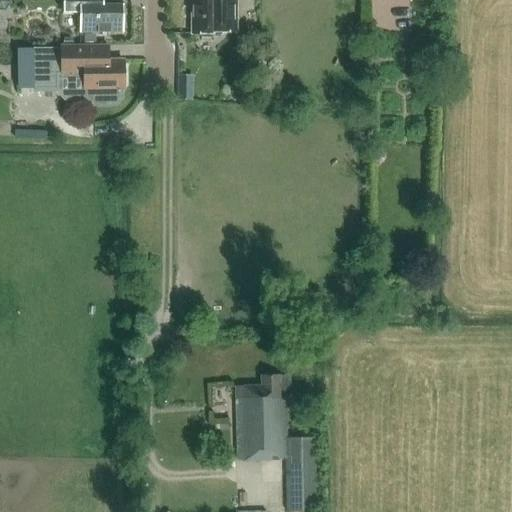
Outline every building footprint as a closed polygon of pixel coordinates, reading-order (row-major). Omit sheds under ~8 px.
[(125,30),(125,2),(105,2),(105,0),(65,0),(65,10),(81,10),(81,30),(125,30)] [(192,0),(192,31),(237,31),(236,0),(192,0)] [(82,91),(86,91),(86,101),(91,107),(115,107),(123,99),(123,85),(124,85),(124,59),(108,59),(108,46),(59,46),(59,48),(32,49),(33,92),(56,92),(55,76),(82,76),(82,91)] [(363,73),(378,73),(378,48),(363,49),(363,73)] [(192,94),(193,74),(181,74),(180,94),(192,94)] [(315,438),(287,438),(286,398),(280,398),(280,391),(291,390),(291,375),(261,376),(261,385),(244,386),(236,386),(237,459),(286,458),(286,511),(316,511),(315,438)]
